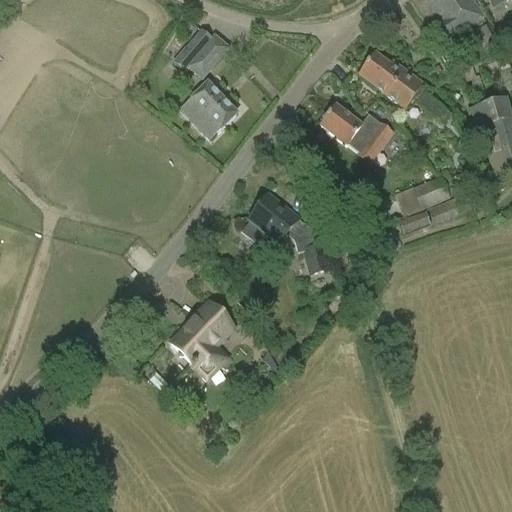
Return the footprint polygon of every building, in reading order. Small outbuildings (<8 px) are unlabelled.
[(463,41),(460,36),(483,21),(469,0),(422,0),(438,23),(428,30),(440,49),(436,51),(444,65),(486,46),(485,44),(492,40),(485,29),(463,41)] [(511,0),(485,0),(491,11),(511,0)] [(511,45),(511,23),(502,29),(511,46),(511,45)] [(185,77),(188,74),(201,85),(203,83),(230,52),(213,38),(210,42),(200,33),(172,65),(185,77)] [(431,95),(422,89),(423,88),(391,65),(389,68),(373,57),(357,79),(403,114),(411,103),(441,126),(449,114),(428,98),(431,95)] [(236,118),(206,87),(179,113),(208,144),(219,133),(219,134),(236,118)] [(474,134),(480,133),(493,180),(511,174),(511,122),(510,123),(505,105),(469,115),(474,134)] [(346,150),(347,149),(358,157),(356,160),(369,170),(392,138),(367,119),(360,128),(334,109),(319,130),(346,150)] [(431,183),(391,198),(399,219),(439,204),(431,183)] [(428,213),(433,227),(470,214),(461,189),(450,193),(454,203),(428,213)] [(296,257),(301,256),(307,281),(331,273),(324,247),(320,249),(317,238),(267,200),(248,225),(249,226),(241,236),(258,249),(266,238),(278,247),(283,241),(285,238),(293,243),(296,257)] [(398,225),(402,238),(429,229),(424,216),(398,225)] [(170,348),(206,384),(226,363),(215,352),(232,334),(208,309),(195,322),(170,348)]
